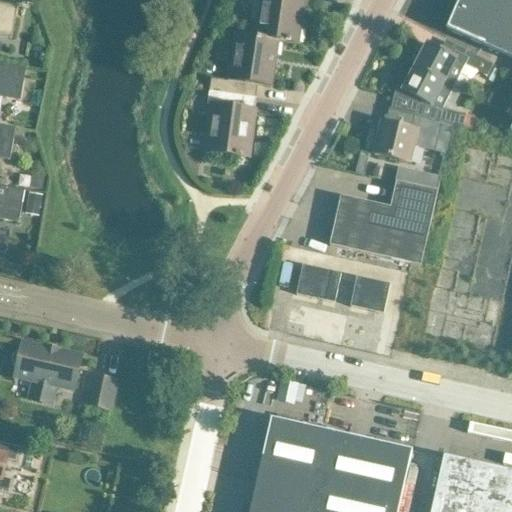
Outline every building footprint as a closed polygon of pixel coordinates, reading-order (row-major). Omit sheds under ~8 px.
[(261,0),(260,11),(265,12),(261,40),(278,43),(298,46),(304,0),(261,0)] [(511,0),(460,0),(447,31),(511,59),(511,0)] [(0,37),(11,40),(17,8),(0,4),(0,37)] [(278,43),(261,40),(241,37),(237,65),(232,64),(229,83),(211,80),(209,93),(256,99),(257,87),(271,89),(278,43)] [(428,46),(415,70),(444,86),(453,90),(459,93),(460,92),(453,89),(465,67),(462,65),(462,64),(457,61),(453,59),(445,55),(441,53),(428,46)] [(456,53),(453,59),(457,61),(462,64),(462,65),(465,67),(488,78),(493,67),(468,54),(465,58),(456,53)] [(26,71),(0,65),(0,98),(21,102),(26,71)] [(415,70),(403,93),(419,101),(421,102),(432,108),(434,109),(442,111),(453,90),(444,86),(415,70)] [(254,112),(256,99),(209,93),(207,106),(212,107),(208,134),(205,153),(236,158),(241,159),(241,158),(248,159),(255,112),(254,112)] [(419,101),(414,119),(433,125),(440,126),(441,124),(462,128),(464,117),(441,112),(442,111),(434,109),(432,108),(421,102),(419,101)] [(378,142),(374,157),(394,161),(408,165),(412,148),(434,153),(440,126),(433,125),(414,119),(411,132),(385,126),(381,143),(378,142)] [(15,129),(0,125),(0,158),(9,161),(15,129)] [(440,180),(419,175),(399,171),(390,210),(340,199),(329,248),(420,268),(440,180)] [(25,191),(0,186),(0,221),(19,225),(25,191)] [(341,275),(303,267),(296,297),(335,305),(341,275)] [(390,286),(357,279),(350,308),(384,316),(390,286)] [(23,369),(21,380),(34,383),(30,400),(51,405),(55,388),(73,392),(80,359),(56,353),(56,356),(47,354),(47,351),(23,346),(21,356),(16,355),(13,358),(12,363),(13,367),(23,369)] [(110,412),(116,383),(92,378),(86,406),(110,412)] [(302,405),(305,387),(280,382),(276,402),(293,406),(294,403),(302,405)] [(268,418),(246,511),(399,511),(413,453),(268,418)] [(0,493),(9,495),(12,481),(3,479),(6,461),(16,463),(19,449),(0,444),(0,493)] [(511,511),(511,474),(444,459),(431,511),(511,511)]
